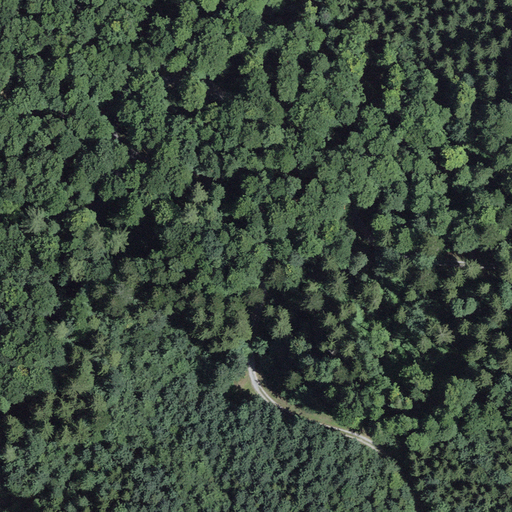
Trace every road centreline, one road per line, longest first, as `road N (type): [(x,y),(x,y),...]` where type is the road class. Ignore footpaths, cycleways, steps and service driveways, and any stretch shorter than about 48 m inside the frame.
road 1 (track): [(418,511),(386,455),(276,407),(253,383),(244,327),(261,276),(258,250),(226,189),(103,137)]
road 2 (track): [(511,265),(417,258),(381,246),(363,232),(320,160),(281,123),(208,87),(161,82),(126,99),(103,137)]
road 3 (track): [(103,137),(118,177),(111,200),(0,232)]
